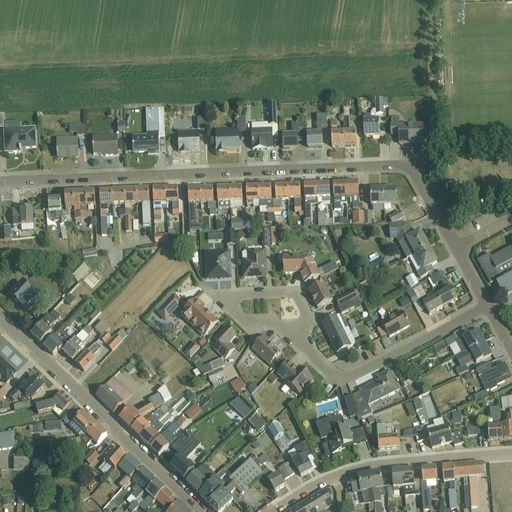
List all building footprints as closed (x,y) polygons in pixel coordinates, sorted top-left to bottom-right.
[(371,114),(371,116),(364,116),(365,138),(379,138),(379,115),(384,115),(383,109),(388,108),(388,99),(383,99),(375,100),(376,111),(373,111),(371,114)] [(276,104),(268,104),(268,109),(269,126),(277,126),(276,109),(276,104)] [(5,115),(0,114),(0,128),(5,128),(5,129),(6,130),(5,130),(6,153),(22,152),(22,149),(36,148),(35,129),(20,130),(20,123),(6,124),(5,115)] [(322,127),(327,126),(327,115),(317,116),(317,134),(307,135),(308,148),(323,148),(322,127)] [(147,137),(134,138),(134,153),(148,153),(148,155),(159,155),(158,139),(165,138),(165,125),(164,117),(151,118),(152,127),(152,137),(147,137)] [(238,131),(246,131),(246,123),(246,118),(237,118),(238,131)] [(410,143),(424,142),(423,125),(422,125),(400,126),(399,118),(391,118),(392,135),(399,135),(399,145),(410,144),(410,143)] [(198,131),(207,131),(206,119),(198,119),(198,131)] [(298,129),(303,129),(303,119),(297,119),(297,124),(292,124),(292,133),(293,133),(293,136),(283,136),(283,150),(298,149),(298,129)] [(344,133),(345,147),(357,147),(356,119),(349,119),(350,133),(344,133)] [(77,137),(85,137),(85,125),(70,125),(70,134),(77,133),(77,137)] [(253,151),(273,150),(272,131),(252,132),(253,151)] [(226,150),(239,149),(239,133),(226,134),(225,132),(216,132),(217,152),(226,152),(226,150)] [(189,152),(199,151),(199,133),(179,134),(180,154),(189,153),(189,152)] [(345,147),(344,133),(331,134),(332,148),(345,147)] [(106,157),(118,156),(117,137),(93,138),(94,155),(105,155),(106,157)] [(58,159),(78,158),(77,139),(69,139),(69,143),(58,143),(58,159)] [(346,184),(333,185),(334,192),(334,199),(334,204),(335,211),(341,211),(341,205),(347,205),(347,198),(347,192),(346,184)] [(358,184),(346,184),(347,192),(347,198),(353,198),(353,204),(353,210),(359,210),(359,203),(359,198),(359,192),(358,184)] [(317,199),(317,185),(304,186),(306,218),(306,222),(312,222),(311,207),(318,206),(317,199)] [(329,185),(317,185),(317,192),(317,199),(318,206),(322,206),(322,203),(326,203),(330,203),(330,199),(330,192),(329,185)] [(300,186),(288,187),(289,202),(295,202),(295,213),(299,213),(301,213),(300,186)] [(271,187),(259,188),(259,192),(260,202),(260,208),(260,214),(268,214),(275,214),(274,201),(272,201),(271,192),(271,187)] [(289,207),(289,202),(288,187),(275,187),(276,201),(274,201),(275,214),(281,214),(280,207),(289,207)] [(242,188),(230,189),(230,192),(231,202),(231,209),(243,208),(243,202),(243,192),(242,188)] [(260,208),(259,188),(246,188),(247,206),(254,206),(254,209),(260,208)] [(166,203),(166,189),(153,190),(155,221),(161,221),(160,203),(166,203)] [(178,189),(166,189),(166,203),(173,203),(173,210),(173,215),(179,215),(179,202),(178,192),(178,189)] [(201,190),(202,203),(208,203),(208,209),(210,209),(210,216),(216,216),(216,209),(216,203),(214,203),(214,189),(201,190)] [(230,189),(218,189),(218,192),(218,203),(218,209),(231,209),(231,202),(230,192),(230,189)] [(137,191),(137,204),(144,204),(145,227),(151,226),(149,190),(137,191)] [(202,203),(201,190),(188,190),(190,226),(197,225),(196,204),(202,203)] [(384,206),(384,190),(371,191),(371,206),(384,206)] [(384,190),(384,206),(397,205),(396,190),(384,190)] [(125,191),(113,192),(113,205),(125,205),(125,191)] [(125,205),(125,211),(125,218),(126,227),(126,232),(131,232),(130,205),(137,204),(137,191),(125,191),(125,205)] [(87,192),(80,193),(82,219),(88,219),(87,207),(96,206),(95,192),(87,192)] [(113,205),(113,192),(100,192),(102,236),(107,236),(106,213),(109,213),(108,206),(113,205)] [(82,219),(80,193),(65,193),(66,207),(74,207),(75,220),(82,219)] [(62,240),(67,239),(65,225),(63,212),(62,212),(61,199),(43,201),(43,211),(48,210),(48,217),(51,217),(51,220),(54,220),(55,222),(60,222),(62,240)] [(34,225),(33,209),(13,210),(14,226),(34,225)] [(400,212),(389,218),(393,224),(404,218),(400,212)] [(365,225),(364,213),(353,214),(354,226),(365,225)] [(232,231),(235,231),(246,230),(246,220),(231,221),(232,231)] [(393,224),(389,224),(390,238),(398,237),(401,243),(399,244),(408,259),(415,255),(429,248),(420,232),(413,236),(410,230),(407,224),(393,224)] [(272,248),(272,245),(271,230),(263,230),(264,248),(272,248)] [(235,231),(232,231),(227,231),(228,245),(236,245),(235,231)] [(493,283),(495,281),(504,297),(511,293),(511,240),(511,241),(511,242),(511,250),(508,253),(507,250),(491,259),(489,256),(480,261),(493,283)] [(437,263),(429,248),(415,255),(423,270),(417,273),(421,279),(433,272),(430,267),(437,263)] [(96,249),(82,251),(84,257),(97,255),(96,249)] [(267,277),(265,251),(244,253),(243,254),(243,261),(244,279),(267,277)] [(207,280),(231,279),(230,253),(206,254),(207,280)] [(317,270),(310,257),(283,258),(284,275),(300,274),(305,284),(320,277),(321,279),(325,277),(339,270),(334,261),(317,270)] [(78,283),(90,271),(81,263),(70,274),(78,283)] [(375,276),(382,272),(378,263),(370,268),(375,276)] [(437,297),(444,308),(457,300),(451,289),(442,272),(430,279),(433,285),(440,281),(446,292),(437,297)] [(99,280),(93,274),(88,279),(94,285),(99,280)] [(411,290),(419,285),(414,275),(405,280),(411,290)] [(40,300),(44,295),(29,280),(25,285),(24,285),(13,297),(15,298),(13,300),(17,304),(19,302),(28,312),(40,300)] [(317,309),(333,301),(324,283),(323,284),(308,291),(317,309)] [(444,308),(437,297),(430,301),(424,290),(422,286),(413,291),(412,289),(407,292),(413,305),(419,302),(421,306),(423,305),(429,316),(444,308)] [(357,299),(361,297),(358,290),(354,292),(336,301),(340,308),(351,302),(357,299)] [(67,292),(51,306),(59,315),(74,301),(67,292)] [(173,295),(157,312),(166,321),(182,304),(173,295)] [(407,296),(399,301),(403,308),(411,304),(407,296)] [(357,299),(351,302),(351,303),(339,309),(341,314),(342,315),(354,309),(354,308),(360,304),(363,302),(361,297),(357,299)] [(207,336),(218,324),(204,310),(205,308),(197,300),(181,316),(189,325),(192,322),(207,336)] [(97,311),(89,319),(93,323),(100,315),(97,311)] [(34,333),(31,336),(41,345),(46,339),(52,333),(49,330),(60,318),(54,312),(53,312),(50,316),(48,317),(46,320),(42,324),(37,329),(34,333)] [(402,313),(381,324),(383,327),(388,337),(389,338),(410,327),(402,313)] [(342,315),(341,314),(336,317),(323,324),(330,339),(349,330),(342,315)] [(103,337),(106,334),(111,329),(103,320),(94,329),(103,337)] [(48,344),(44,348),(53,356),(54,356),(58,351),(59,353),(65,347),(72,340),(65,333),(69,329),(65,326),(54,337),(48,344)] [(85,340),(94,331),(89,327),(63,353),(73,362),(82,353),(77,348),(80,345),(85,340)] [(229,344),(236,337),(227,329),(215,341),(219,345),(214,350),(225,360),(235,350),(229,344)] [(123,330),(117,336),(107,346),(113,352),(129,336),(123,330)] [(349,330),(330,339),(338,354),(351,348),(350,346),(356,343),(349,330)] [(458,342),(456,342),(456,343),(463,355),(470,351),(486,342),(479,330),(462,339),(458,342)] [(101,339),(97,343),(99,346),(103,342),(105,344),(111,338),(106,334),(103,337),(101,339)] [(455,336),(445,342),(448,348),(456,343),(456,342),(458,342),(455,336)] [(278,366),(274,362),(281,354),(268,343),(270,342),(264,337),(252,350),(270,366),(274,370),(278,366)] [(359,350),(372,344),(369,338),(356,344),(359,350)] [(445,342),(439,345),(443,351),(448,348),(445,342)] [(462,367),(456,370),(459,376),(469,371),(467,367),(476,362),(477,364),(493,355),(486,342),(470,351),(463,355),(457,359),(462,367)] [(184,354),(190,360),(200,349),(194,343),(184,354)] [(95,345),(76,365),(84,373),(96,361),(93,358),(100,350),(97,348),(95,345)] [(6,384),(16,373),(0,358),(0,371),(5,376),(2,380),(6,384)] [(190,363),(195,368),(199,364),(194,359),(190,363)] [(213,372),(225,367),(222,360),(210,365),(213,372)] [(278,375),(300,395),(313,381),(300,369),(298,371),(289,363),(278,375)] [(129,364),(124,370),(129,374),(134,369),(129,364)] [(489,365),(476,371),(479,377),(486,391),(487,391),(487,392),(490,390),(491,391),(497,388),(497,386),(505,382),(503,378),(510,375),(505,365),(492,371),(489,365)] [(146,369),(143,372),(149,377),(152,375),(146,369)] [(222,370),(208,376),(211,383),(212,383),(216,381),(225,377),(222,370)] [(353,397),(359,415),(361,419),(372,415),(368,407),(399,391),(390,372),(382,376),(383,380),(360,391),(361,393),(353,397)] [(268,380),(272,384),(276,379),(272,376),(268,380)] [(114,378),(96,397),(114,414),(132,395),(114,378)] [(32,401),(44,388),(35,379),(29,385),(26,383),(20,389),(19,388),(10,397),(15,402),(24,393),(32,401)] [(239,380),(232,384),(238,393),(245,389),(239,380)] [(419,391),(426,387),(421,380),(415,384),(419,391)] [(251,387),(248,390),(252,396),(257,390),(253,386),(251,388),(251,387)] [(159,394),(160,395),(149,401),(151,404),(136,412),(131,408),(120,420),(130,430),(141,418),(170,402),(172,400),(166,388),(165,388),(159,394)] [(330,405),(340,401),(335,390),(308,402),(314,415),(324,410),(325,413),(332,410),(330,405)] [(190,391),(186,395),(188,397),(186,399),(190,403),(196,398),(192,394),(190,391)] [(477,404),(490,398),(487,392),(487,391),(486,391),(474,397),(477,404)] [(53,411),(64,422),(78,407),(63,394),(61,395),(60,395),(54,401),(38,406),(37,407),(38,414),(53,411)] [(350,418),(359,415),(353,397),(344,400),(350,418)] [(503,409),(511,408),(511,397),(501,400),(503,409)] [(244,420),(252,412),(239,399),(231,404),(229,406),(244,420)] [(15,412),(35,407),(29,402),(15,405),(14,407),(15,412)] [(78,407),(64,422),(82,437),(80,439),(80,440),(81,442),(87,435),(89,437),(98,427),(83,413),(82,411),(78,407)] [(486,418),(486,424),(482,425),(483,438),(489,438),(489,442),(503,441),(502,427),(500,408),(490,408),(491,418),(486,418)] [(141,439),(165,415),(160,410),(157,413),(146,424),(142,420),(132,431),(141,439)] [(195,415),(191,410),(186,415),(190,419),(195,415)] [(168,412),(165,415),(141,439),(150,448),(160,437),(158,435),(162,430),(161,429),(167,423),(172,417),(168,412)] [(452,423),(461,423),(461,413),(452,413),(452,423)] [(283,414),(278,419),(280,423),(286,420),(283,414)] [(505,440),(511,439),(511,416),(508,417),(509,424),(503,425),(505,440)] [(257,417),(252,421),(256,425),(261,421),(257,417)] [(363,428),(363,427),(350,432),(348,426),(344,427),(342,420),(340,420),(339,418),(318,425),(322,439),(324,438),(327,445),(323,446),(327,457),(342,452),(340,446),(352,442),(354,446),(367,441),(363,428)] [(451,435),(448,426),(444,427),(441,419),(434,422),(436,429),(427,432),(432,450),(453,443),(454,447),(464,444),(459,432),(451,435)] [(172,428),(151,450),(160,458),(170,448),(177,440),(173,436),(176,432),(180,428),(175,424),(172,428)] [(268,431),(274,440),(283,435),(277,425),(268,431)] [(393,439),(392,431),(392,425),(377,426),(380,451),(399,449),(398,438),(393,439)] [(81,442),(80,440),(71,442),(72,447),(81,444),(83,446),(85,444),(88,446),(93,441),(98,446),(108,435),(98,427),(89,437),(87,435),(81,442)] [(467,430),(467,437),(477,437),(477,429),(467,430)] [(184,460),(197,445),(190,439),(186,435),(187,433),(187,432),(176,443),(171,449),(180,458),(172,467),(174,470),(176,471),(175,473),(184,481),(188,477),(195,470),(184,460)] [(15,433),(6,434),(9,450),(15,449),(15,433)] [(9,450),(6,434),(1,435),(3,451),(9,450)] [(413,440),(415,449),(421,448),(419,439),(413,440)] [(260,446),(255,440),(250,445),(255,451),(260,446)] [(293,463),(301,478),(313,471),(307,459),(313,456),(306,442),(294,449),(300,459),(293,463)] [(100,459),(105,464),(99,471),(105,476),(113,467),(116,470),(126,459),(117,450),(115,452),(110,448),(100,459)] [(91,466),(100,457),(93,451),(85,461),(91,466)] [(44,456),(48,466),(54,463),(50,454),(44,456)] [(258,459),(254,454),(249,458),(252,461),(253,463),(258,459)] [(142,468),(130,457),(119,469),(128,477),(120,485),(123,489),(142,468)] [(15,458),(14,470),(15,470),(29,471),(29,459),(15,458)] [(258,459),(253,463),(264,475),(276,493),(286,486),(278,474),(273,478),(269,472),(265,467),(258,459)] [(243,494),(264,475),(253,463),(252,461),(229,481),(224,486),(207,503),(215,511),(222,511),(234,500),(229,495),(237,488),(243,494)] [(288,463),(278,469),(284,480),(295,473),(288,463)] [(484,477),(483,464),(468,465),(472,509),(479,509),(477,488),(476,478),(484,477)] [(205,465),(187,483),(198,495),(209,484),(215,479),(217,477),(205,465)] [(468,465),(454,466),(455,479),(466,479),(466,481),(464,482),(465,487),(464,487),(466,510),(472,509),(468,465)] [(455,479),(454,466),(442,467),(444,483),(450,483),(451,491),(449,491),(451,510),(457,510),(455,479)] [(438,481),(437,468),(422,469),(423,481),(421,482),(423,511),(431,511),(430,490),(427,490),(427,482),(438,481)] [(135,492),(131,496),(137,501),(138,499),(139,498),(143,494),(145,492),(154,481),(155,480),(144,469),(142,470),(133,480),(138,485),(137,486),(133,490),(135,492)] [(121,474),(116,470),(109,478),(107,480),(111,484),(113,482),(121,474)] [(413,470),(403,471),(404,488),(405,497),(421,496),(421,492),(420,481),(414,481),(413,470)] [(213,483),(200,496),(207,503),(224,486),(220,482),(226,475),(222,471),(215,479),(216,481),(214,484),(213,483)] [(404,488),(403,471),(392,472),(393,483),(387,484),(389,498),(399,497),(399,492),(399,488),(404,488)] [(375,503),(375,504),(381,502),(378,489),(383,488),(380,474),(370,476),(375,503)] [(359,480),(351,482),(354,494),(361,492),(363,501),(368,500),(369,505),(369,511),(375,511),(375,505),(375,504),(375,503),(370,476),(358,478),(359,480)] [(146,493),(151,497),(140,507),(145,511),(149,511),(156,507),(153,504),(156,500),(166,490),(157,482),(146,493)] [(78,490),(84,501),(91,498),(85,487),(78,490)] [(170,511),(179,503),(166,490),(156,500),(160,504),(159,506),(161,508),(163,506),(168,511),(170,511)] [(314,497),(322,511),(326,511),(325,510),(334,505),(325,490),(314,497)] [(118,499),(116,492),(108,493),(110,501),(118,499)] [(322,511),(314,497),(303,504),(308,511),(322,511)] [(106,498),(102,502),(106,507),(111,502),(106,498)] [(135,503),(128,509),(131,511),(133,511),(139,506),(135,502),(135,503)] [(179,503),(170,511),(185,511),(187,511),(179,503)]
